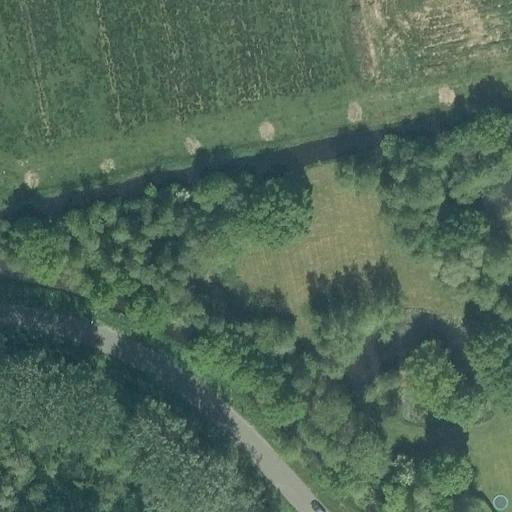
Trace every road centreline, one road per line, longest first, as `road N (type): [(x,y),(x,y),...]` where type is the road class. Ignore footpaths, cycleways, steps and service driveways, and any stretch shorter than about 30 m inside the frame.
road 1 (track): [(511,74),(0,181)]
road 2 (unclassified): [(0,315),(99,340),(149,364),(218,413),(316,511)]
